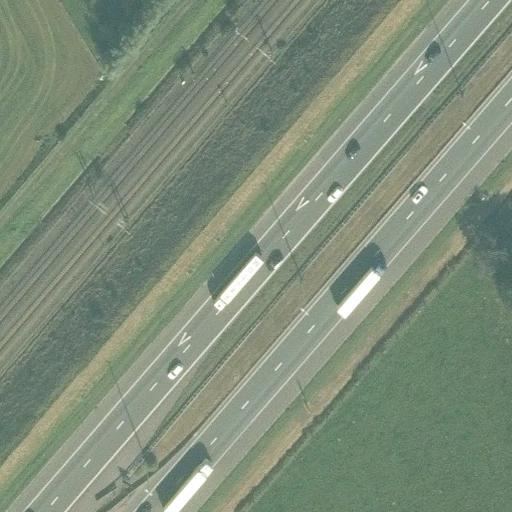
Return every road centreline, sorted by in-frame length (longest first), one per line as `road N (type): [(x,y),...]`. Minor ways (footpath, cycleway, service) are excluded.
road 1 (motorway): [(486,0),(44,511)]
road 2 (motorway): [(157,511),(511,103)]
